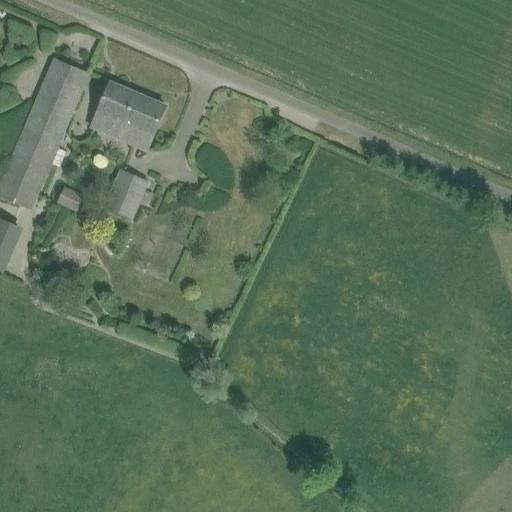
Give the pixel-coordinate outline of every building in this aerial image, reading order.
[(0,196),(31,210),(82,92),(90,74),(55,59),(0,187),(0,196)] [(111,83),(92,128),(146,151),(153,135),(154,136),(166,106),(111,83)] [(121,169),(104,208),(133,221),(143,199),(149,201),(152,193),(146,190),(150,181),(121,169)] [(85,196),(65,187),(57,205),(77,214),(85,196)] [(0,260),(14,222),(0,216),(0,260)]
